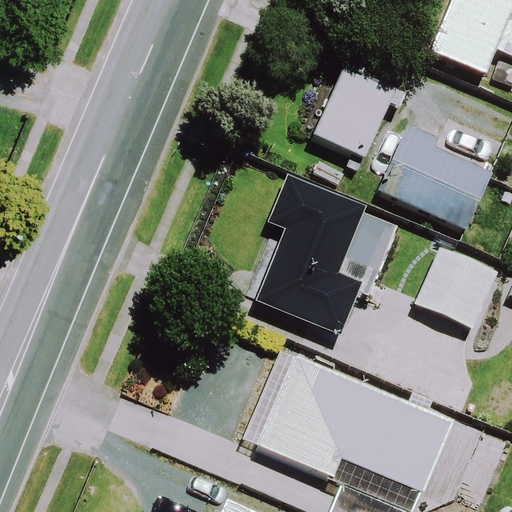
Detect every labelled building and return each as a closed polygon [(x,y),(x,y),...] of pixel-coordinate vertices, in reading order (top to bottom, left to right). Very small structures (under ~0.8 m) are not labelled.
[(511,0),(454,0),(427,61),(484,86),(496,59),(511,66),(511,0)] [(392,102),(341,79),(312,146),(363,169),(392,102)] [(406,135),(379,193),(470,236),(493,187),(511,195),(511,152),(500,147),(488,174),(406,135)] [(383,241),(279,200),(267,231),(285,238),(256,311),(342,344),(383,241)] [(452,435),(278,359),(239,449),(331,488),(340,466),(423,502),(452,435)]
